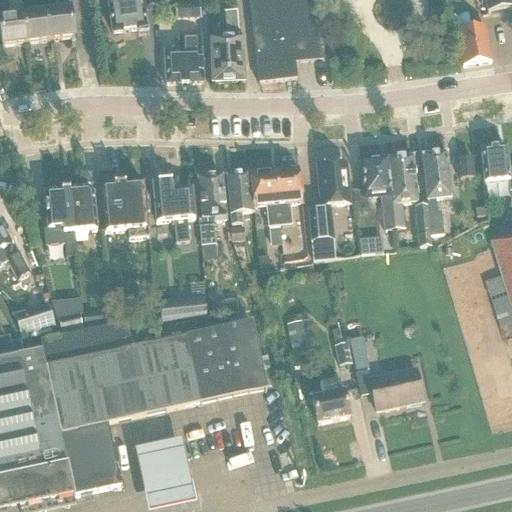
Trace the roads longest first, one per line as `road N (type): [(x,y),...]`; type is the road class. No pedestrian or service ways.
road 1 (residential): [(0,127),(38,116),(304,106),(511,80)]
road 2 (residential): [(238,511),(511,454)]
